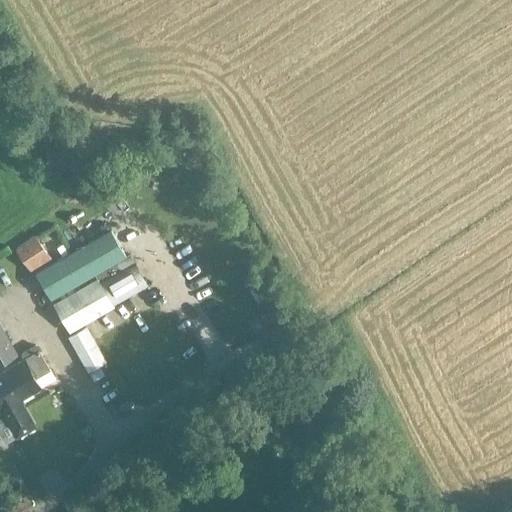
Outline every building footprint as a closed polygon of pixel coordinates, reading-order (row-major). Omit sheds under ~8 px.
[(36,273),(51,300),(126,256),(111,230),(36,273)] [(15,248),(31,272),(52,258),(36,234),(15,248)] [(112,304),(147,284),(134,261),(99,281),(98,278),(53,304),(69,333),(114,307),(112,304)] [(0,365),(18,355),(0,323),(0,365)] [(87,327),(68,337),(78,355),(97,345),(87,327)] [(23,359),(0,372),(0,374),(5,384),(9,382),(19,399),(20,398),(39,387),(33,377),(49,368),(36,345),(20,354),(23,359)] [(5,384),(0,374),(0,408),(1,410),(2,409),(16,435),(35,424),(20,398),(19,399),(9,382),(5,384)] [(316,396),(291,410),(317,455),(341,441),(316,396)]
